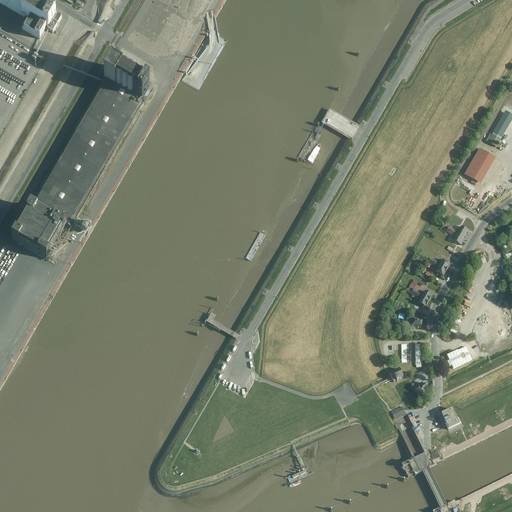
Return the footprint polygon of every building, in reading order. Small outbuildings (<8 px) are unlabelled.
[(51,36),(60,20),(25,0),(0,0),(0,9),(5,12),(3,15),(15,22),(14,23),(43,40),(46,33),(51,36)] [(35,69),(37,67),(34,66),(32,66),(30,64),(26,67),(22,67),(21,66),(21,70),(19,73),(16,73),(15,72),(15,73),(18,75),(16,78),(14,78),(15,79),(15,84),(18,86),(13,86),(15,87),(15,96),(14,96),(12,96),(12,101),(15,99),(15,100),(19,95),(19,90),(20,90),(35,69)] [(150,88),(112,67),(104,80),(142,101),(150,88)] [(31,209),(65,229),(70,231),(144,102),(142,101),(104,80),(31,209)] [(488,138),(486,141),(496,147),(511,119),(511,115),(505,112),(490,139),(488,138)] [(479,149),(464,175),(477,183),(492,157),(479,149)] [(31,209),(11,243),(46,263),(65,229),(31,209)] [(442,230),(452,235),(455,230),(444,225),(442,230)] [(461,227),(453,240),(461,245),(465,239),(463,238),(468,231),(461,227)] [(431,258),(428,262),(434,266),(435,265),(438,267),(435,271),(437,272),(436,274),(440,276),(441,275),(443,276),(450,265),(447,263),(448,262),(444,260),(444,261),(442,260),(439,264),(436,262),(437,261),(431,258)] [(412,292),(411,294),(417,298),(418,297),(421,299),(418,303),(425,307),(426,305),(427,305),(431,298),(430,297),(431,295),(425,291),(422,296),(419,294),(420,293),(418,292),(414,290),(412,292)] [(456,332),(467,307),(462,305),(451,330),(456,332)] [(407,316),(406,321),(413,322),(412,326),(421,328),(422,320),(419,319),(419,318),(407,316)] [(402,345),(402,363),(411,363),(411,353),(408,353),(407,344),(402,345)] [(458,360),(448,365),(451,371),(461,366),(458,360)] [(403,379),(398,369),(388,374),(391,380),(393,384),(403,379)] [(413,384),(410,388),(415,392),(422,398),(423,396),(424,397),(425,397),(426,396),(426,394),(425,394),(426,392),(429,389),(422,383),(417,388),(413,384)] [(405,415),(401,408),(392,412),(395,420),(405,415)] [(445,430),(447,433),(449,432),(458,427),(454,418),(451,412),(441,416),(439,417),(443,425),(445,429),(445,430)] [(440,458),(437,451),(433,452),(432,453),(429,454),(433,461),(440,458)]
